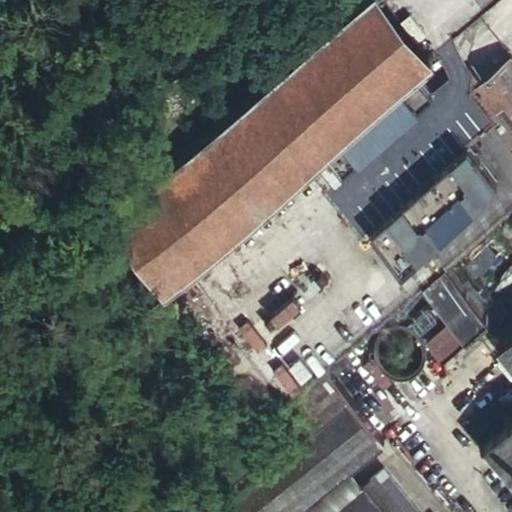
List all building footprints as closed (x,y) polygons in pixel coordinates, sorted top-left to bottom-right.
[(414,69),(433,53),(386,0),(358,0),(111,212),(168,279),(321,148),(344,174),(436,95),(414,69)] [(511,50),(466,89),(511,142),(511,324),(493,341),(511,362),(511,415),(479,443),(511,480),(511,50)] [(354,209),(408,273),(505,190),(451,126),(354,209)] [(445,264),(400,304),(444,354),(490,315),(445,264)] [(331,511),(362,486),(350,471),(382,444),(374,435),(375,434),(323,373),(297,396),(323,427),(276,467),(272,462),(215,511),(216,511),(331,511)] [(362,486),(331,511),(420,511),(383,468),(362,486)]
